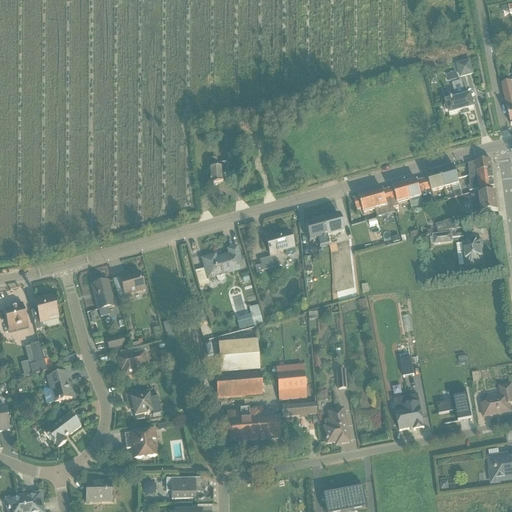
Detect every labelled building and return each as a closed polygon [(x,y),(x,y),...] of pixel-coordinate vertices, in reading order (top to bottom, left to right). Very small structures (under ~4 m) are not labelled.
[(507,57),(497,59),(498,65),(509,63),(507,57)] [(470,62),(457,65),(460,77),(473,74),(470,62)] [(511,82),(502,85),(511,126),(511,82)] [(465,97),(464,92),(465,92),(465,91),(454,94),(454,95),(455,94),(457,99),(452,100),(452,99),(450,100),(451,101),(446,102),(447,105),(446,105),(445,106),(444,107),(444,108),(444,109),(444,110),(445,111),(446,112),(447,112),(448,112),(449,115),(473,108),(470,96),(465,97)] [(204,132),(197,133),(198,155),(206,155),(204,132)] [(240,134),(225,135),(226,148),(241,147),(240,134)] [(216,159),(208,160),(210,186),(222,183),(222,175),(228,174),(227,163),(216,164),(216,159)] [(474,174),(492,172),(490,162),(472,164),(474,174)] [(443,191),(458,186),(453,170),(438,174),(443,191)] [(474,174),(476,196),(494,194),(492,172),(474,174)] [(443,191),(438,174),(425,178),(430,195),(443,191)] [(408,203),(420,199),(415,182),(403,185),(408,203)] [(408,203),(403,185),(391,189),(396,206),(408,203)] [(373,211),(385,208),(380,191),(368,195),(373,211)] [(479,216),(497,214),(494,194),(476,196),(479,216)] [(373,211),(368,195),(356,198),(361,215),(373,211)] [(467,205),(468,196),(459,195),(458,203),(467,205)] [(326,239),(343,234),(338,216),(321,221),(326,239)] [(328,246),(326,239),(321,221),(313,223),(313,224),(304,227),(309,243),(317,241),(319,248),(328,246)] [(267,257),(292,250),(287,233),(262,240),(267,257)] [(451,233),(434,237),(437,248),(454,245),(451,233)] [(464,270),(484,268),(481,241),(461,243),(464,270)] [(205,281),(241,271),(234,247),(224,250),(226,255),(215,258),(214,255),(198,259),(205,281)] [(358,267),(358,250),(345,251),(345,267),(358,267)] [(265,262),(267,266),(261,268),(263,276),(281,271),(277,258),(265,262)] [(121,299),(143,292),(137,274),(116,281),(121,299)] [(248,276),(249,285),(256,284),(255,275),(248,276)] [(97,313),(115,308),(107,280),(89,285),(97,313)] [(38,326),(56,321),(50,297),(31,302),(38,326)] [(7,334),(28,329),(22,306),(2,311),(7,334)] [(256,316),(243,319),(246,331),(269,325),(264,306),(254,308),(256,316)] [(26,361),(30,376),(47,372),(38,337),(30,339),(35,358),(26,361)] [(255,337),(221,340),(226,393),(259,391),(255,337)] [(124,342),(114,345),(116,351),(126,349),(124,342)] [(146,367),(143,353),(114,359),(118,381),(136,377),(134,370),(146,367)] [(413,382),(423,379),(419,362),(408,365),(413,382)] [(304,368),(276,369),(276,402),(304,401),(304,368)] [(53,405),(73,399),(65,373),(46,378),(53,405)] [(344,374),(344,393),(352,393),(352,375),(344,374)] [(511,416),(509,408),(511,407),(511,384),(497,387),(499,401),(480,405),(482,421),(511,416)] [(458,424),(471,422),(469,411),(466,392),(449,395),(451,403),(437,406),(439,417),(455,413),(458,424)] [(132,421),(159,416),(155,396),(128,401),(132,421)] [(393,401),(400,435),(424,431),(417,396),(393,401)] [(282,420),(314,417),(312,401),(280,405),(282,420)] [(180,407),(169,410),(170,417),(181,415),(180,407)] [(325,451),(348,447),(342,411),(318,415),(325,451)] [(79,428),(68,413),(40,433),(54,452),(66,443),(63,439),(79,428)] [(226,445),(276,442),(274,421),(225,425),(226,445)] [(131,464),(158,460),(154,431),(127,435),(131,464)] [(491,489),(511,485),(511,451),(485,456),(491,489)] [(169,501),(193,500),(193,478),(169,479),(169,501)] [(83,504),(110,504),(110,483),(83,482),(83,504)] [(365,485),(342,490),(346,511),(370,507),(365,485)] [(342,490),(319,495),(322,511),(345,511),(346,511),(342,490)] [(5,511),(42,511),(40,494),(4,500),(5,511)]
